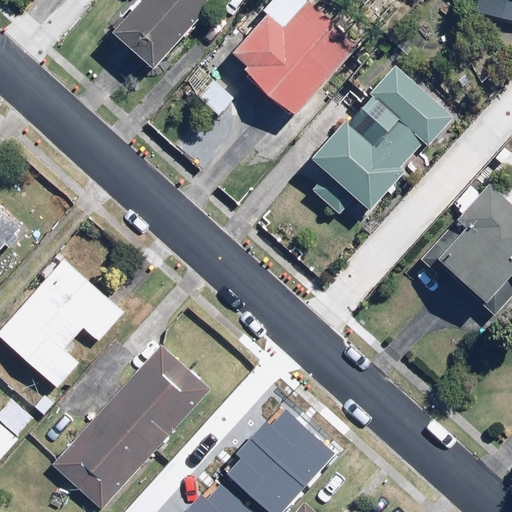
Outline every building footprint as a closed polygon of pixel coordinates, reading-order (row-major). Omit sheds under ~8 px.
[(150,0),(121,34),(158,66),(214,0),(150,0)] [(359,45),(307,0),(284,27),(269,13),(231,57),(298,115),(359,45)] [(511,0),(459,0),(456,13),(505,26),(511,0)] [(351,121),(347,118),(315,155),(331,169),(315,187),(343,211),(359,194),(376,209),(407,172),(403,168),(424,144),(429,148),(457,117),(396,63),(371,91),(375,94),(351,121)] [(440,273),(445,268),(486,304),(511,274),(511,201),(490,182),(423,258),(440,273)] [(0,253),(23,228),(0,206),(0,253)] [(99,341),(125,313),(65,259),(0,330),(0,332),(58,386),(81,361),(67,348),(85,328),(99,341)] [(213,387),(162,342),(55,463),(106,509),(213,387)] [(0,461),(20,439),(16,436),(33,417),(12,398),(0,411),(0,461)] [(228,468),(278,511),(338,444),(288,399),(275,414),(270,409),(239,444),(244,449),(228,468)] [(269,511),(225,473),(212,487),(207,483),(181,511),(269,511)] [(318,511),(304,500),(294,511),(318,511)]
